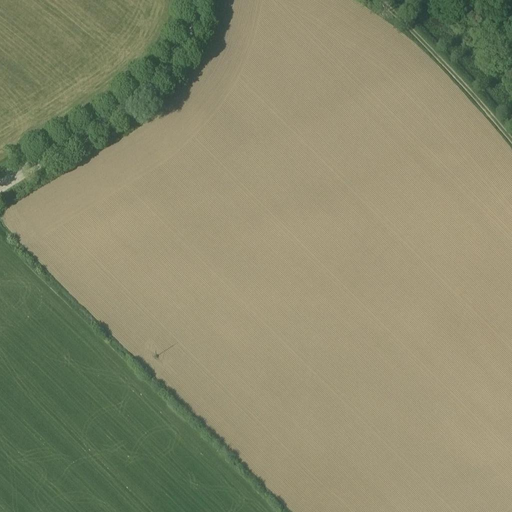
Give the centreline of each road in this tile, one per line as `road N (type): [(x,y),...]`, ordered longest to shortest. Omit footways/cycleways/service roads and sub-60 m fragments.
road 1 (secondary): [(0,187),(153,84),(178,52),(196,0)]
road 2 (track): [(378,0),(511,140)]
